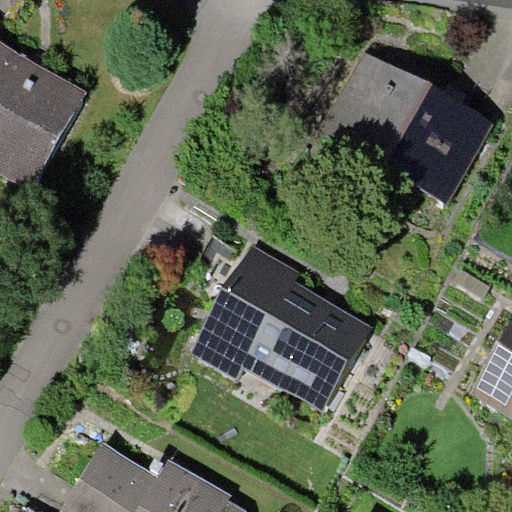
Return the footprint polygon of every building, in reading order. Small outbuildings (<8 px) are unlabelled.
[(0,48),(0,178),(30,194),(85,95),(0,48)] [(499,136),(372,66),(327,147),(454,217),(499,136)] [(323,282),(266,252),(198,366),(282,412),(290,403),(334,431),(384,338),(315,298),(323,282)] [(511,352),(478,416),(511,434),(511,352)] [(165,483),(110,454),(81,511),(241,511),(246,503),(177,463),(165,483)]
